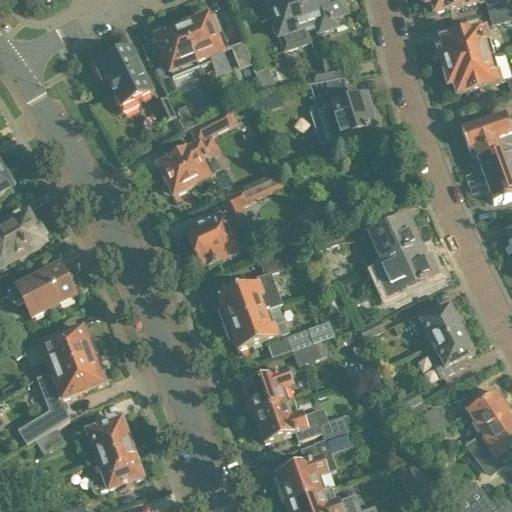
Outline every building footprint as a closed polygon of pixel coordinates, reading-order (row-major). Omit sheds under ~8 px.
[(311,46),(307,35),(302,19),(312,15),(307,0),(263,0),(254,3),(261,24),(272,21),(273,26),(271,28),(274,36),(277,37),(279,41),(284,55),(311,46)] [(302,19),(307,35),(317,32),(319,38),(335,33),(335,32),(348,27),(345,19),(346,19),(340,1),(334,3),(333,0),(307,0),(312,15),(302,19)] [(423,0),(426,8),(432,6),(435,18),(446,16),(461,12),(461,11),(475,8),(475,6),(485,4),(488,16),(509,11),(506,0),(499,0),(498,0),(423,0)] [(511,10),(509,11),(488,16),(492,29),(511,24),(511,10)] [(228,52),(221,36),(213,17),(182,30),(199,71),(210,66),(208,61),(228,52)] [(438,55),(443,72),(493,57),(485,29),(467,34),(467,33),(451,38),(452,39),(440,42),(444,53),(438,55)] [(172,82),(199,71),(182,30),(155,41),(171,78),(172,82)] [(243,47),(232,50),(240,72),(252,68),(243,47)] [(138,109),(137,105),(153,98),(130,51),(129,52),(124,50),(116,54),(116,58),(94,69),(102,86),(107,83),(123,117),(138,109)] [(497,73),(493,57),(443,72),(448,90),(454,88),(457,100),(468,97),(468,98),(484,93),(498,89),(498,88),(501,87),(501,86),(507,84),(507,83),(504,71),(497,73)] [(321,86),(344,82),(341,69),(329,71),(327,59),(317,61),(319,73),(321,86)] [(275,92),(267,70),(254,75),(262,97),(275,92)] [(321,86),(319,73),(309,75),(310,88),(321,86)] [(165,81),(160,83),(167,98),(177,93),(172,82),(171,78),(165,81)] [(321,86),(310,88),(317,115),(310,116),(320,149),(375,131),(365,99),(350,104),(344,82),(321,86)] [(267,115),(263,101),(251,105),(256,118),(267,115)] [(166,102),(154,108),(165,132),(151,139),(155,151),(183,138),(166,102)] [(232,110),(239,123),(251,116),(246,103),(232,110)] [(184,135),(196,130),(186,110),(174,116),(184,135)] [(200,165),(218,156),(209,139),(235,125),(228,113),(191,133),(199,149),(186,156),(185,153),(168,161),(170,164),(158,170),(165,185),(163,188),(162,190),(163,192),(163,194),(164,196),(166,197),(172,197),(173,200),(209,181),(200,165)] [(499,152),(501,157),(511,153),(511,136),(505,118),(462,133),(469,153),(474,151),(477,160),(499,152)] [(511,201),(511,187),(501,157),(499,152),(477,160),(494,207),(503,203),(504,206),(508,204),(508,203),(511,201)] [(0,197),(11,191),(10,188),(14,186),(7,173),(3,176),(0,170),(0,197)] [(279,177),(244,193),(249,204),(250,205),(285,189),(279,177)] [(239,209),(249,204),(244,193),(220,204),(228,220),(223,222),(222,219),(184,236),(200,271),(207,267),(208,271),(222,265),(221,261),(236,254),(227,234),(246,225),(239,209)] [(27,218),(0,233),(0,272),(44,248),(43,245),(44,242),(39,232),(35,231),(27,218)] [(376,269),(376,270),(421,250),(408,220),(375,235),(382,250),(370,255),(376,269)] [(311,244),(315,257),(339,247),(334,235),(311,244)] [(435,281),(421,250),(376,270),(390,301),(435,281)] [(265,279),(271,277),(287,271),(282,258),(261,266),(265,278),(265,279)] [(60,272),(18,292),(18,294),(8,299),(14,311),(24,306),(32,322),(74,301),(60,272)] [(265,279),(265,278),(255,281),(257,286),(218,300),(222,311),(218,312),(223,329),(269,312),(282,307),(271,277),(265,279)] [(350,286),(339,291),(343,301),(354,296),(350,286)] [(431,347),(461,332),(450,309),(440,314),(437,308),(409,322),(424,352),(431,347)] [(269,312),(223,329),(230,346),(234,345),(238,355),(289,336),(285,325),(275,329),(269,312)] [(380,322),(358,332),(364,344),(385,334),(380,322)] [(288,341),(293,354),(325,343),(333,340),(329,326),(288,341)] [(51,377),(99,358),(93,342),(87,345),(83,332),(65,339),(64,334),(52,339),(54,343),(40,348),(35,333),(10,351),(17,362),(25,357),(31,366),(45,362),(51,377)] [(461,332),(431,347),(424,352),(422,352),(432,373),(434,372),(440,382),(468,368),(465,362),(474,357),(461,332)] [(298,369),(320,362),(330,358),(325,343),(293,354),(298,369)] [(106,374),(99,358),(51,377),(56,389),(44,396),(52,418),(31,431),(36,442),(42,439),(43,439),(50,436),(69,424),(62,404),(104,388),(100,376),(106,374)] [(255,418),(291,405),(286,391),(292,389),(287,374),(245,389),(255,418)] [(401,416),(422,406),(423,405),(417,393),(396,404),(401,416)] [(463,410),(481,438),(511,419),(497,395),(478,407),(475,403),(463,410)] [(341,422),(320,429),(308,434),(302,419),(300,419),(294,404),(291,406),(291,405),(255,418),(265,448),(297,437),(302,450),(324,443),(346,435),(355,432),(351,420),(342,423),(341,422)] [(436,412),(429,416),(411,427),(422,445),(447,429),(436,412)] [(511,452),(511,419),(481,438),(497,462),(511,452)] [(98,465),(132,452),(122,423),(111,426),(110,422),(96,427),(97,431),(74,439),(80,454),(82,453),(87,469),(98,465)] [(50,437),(37,444),(44,457),(64,447),(56,433),(50,437)] [(277,478),(287,507),(326,493),(321,478),(336,473),(331,457),(351,450),(346,436),(313,448),(314,448),(300,453),(304,464),(318,459),(319,463),(277,478)] [(132,452),(98,465),(103,480),(91,485),(95,499),(118,491),(120,495),(134,490),(132,486),(142,482),(132,452)] [(427,466),(409,472),(419,504),(437,498),(427,466)] [(453,504),(459,511),(492,511),(475,489),(453,504)] [(330,509),(326,493),(287,507),(288,511),(340,511),(338,506),(330,509)] [(511,511),(511,507),(509,503),(497,511),(511,511)]
